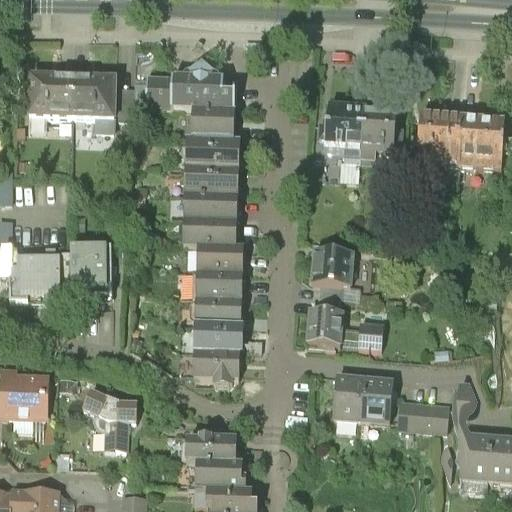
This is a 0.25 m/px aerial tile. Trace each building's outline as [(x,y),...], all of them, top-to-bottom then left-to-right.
[(205,115),(193,127),(154,126),(154,162),(195,163),(240,163),(240,146),(227,146),(228,127),(217,127),(205,115)] [(36,173),(78,174),(79,128),(37,127),(36,173)] [(121,129),(79,128),(78,174),(120,176),(121,129)] [(328,208),(363,210),(367,159),(332,156),(328,208)] [(402,162),(367,159),(363,210),(398,213),(402,162)] [(240,163),(195,163),(195,192),(239,193),(240,163)] [(414,214),(459,218),(463,167),(418,164),(414,214)] [(508,171),(463,167),(459,218),(504,221),(508,171)] [(245,193),(239,193),(195,192),(189,192),(188,224),(244,225),(245,193)] [(22,225),(0,223),(0,252),(21,254),(22,225)] [(244,225),(188,224),(188,251),(244,251),(244,225)] [(244,251),(188,251),(188,276),(244,277),(244,251)] [(244,277),(188,276),(187,302),(201,302),(243,302),(244,277)] [(243,302),(201,302),(201,329),(249,330),(249,303),(243,302)] [(359,305),(316,302),(314,348),(356,351),(359,305)] [(115,305),(74,306),(75,352),(116,351),(115,305)] [(75,352),(74,306),(20,307),(21,353),(75,352)] [(249,330),(201,329),(200,356),(246,357),(249,357),(249,330)] [(246,357),(200,356),(200,382),(246,383),(246,357)] [(349,367),(311,364),(309,399),(346,402),(349,367)] [(388,409),(391,379),(366,377),(363,407),(388,409)] [(246,383),(200,382),(200,406),(246,407),(246,383)] [(200,406),(200,436),(245,436),(246,407),(200,406)] [(336,472),(366,474),(369,432),(339,430),(336,472)] [(399,434),(369,432),(366,474),(396,476),(399,434)] [(3,479),(55,480),(56,433),(4,433),(3,465),(3,479)] [(486,488),(489,440),(462,438),(458,486),(486,488)] [(511,442),(489,440),(486,488),(511,490),(511,442)] [(143,459),(119,458),(97,448),(87,471),(109,481),(108,508),(134,509),(135,482),(143,482),(143,459)] [(452,459),(401,454),(399,481),(450,485),(452,459)] [(241,511),(242,504),(242,496),(192,496),(192,511),(241,511)]
